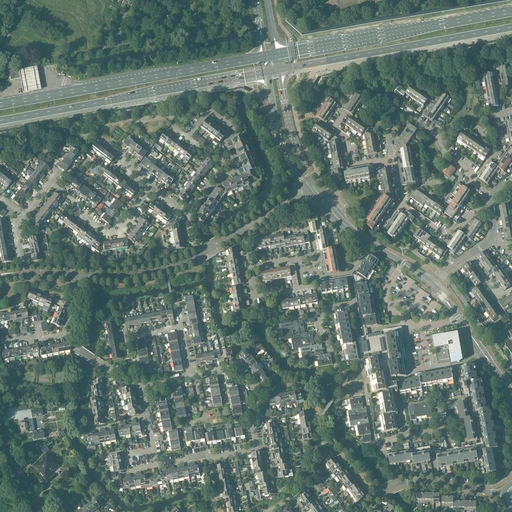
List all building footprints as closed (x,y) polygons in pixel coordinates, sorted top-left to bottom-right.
[(499,70),(500,75),(509,73),(508,66),(499,67),(499,68),(496,68),(497,71),(499,70)] [(40,89),(37,68),(19,71),(23,92),(40,89)] [(21,79),(20,72),(9,74),(11,81),(21,79)] [(492,73),(483,75),(484,82),(489,82),(489,79),(493,78),(493,76),(495,76),(495,73),(492,74),(492,73)] [(501,79),(498,80),(499,82),(511,80),(509,73),(500,75),(501,79)] [(484,82),(485,87),(497,85),(496,83),(494,83),(493,78),(489,79),(489,82),(484,82)] [(511,80),(499,82),(499,85),(502,84),(502,89),(511,87),(511,80)] [(405,94),(409,97),(415,89),(413,88),(414,86),(412,84),(411,86),(410,86),(407,91),(405,94)] [(394,94),(398,96),(404,87),(402,85),(401,87),(399,86),(394,94)] [(485,87),(486,94),(491,93),(491,91),(495,90),(495,88),(497,88),(497,85),(485,87)] [(402,99),(405,94),(407,91),(405,90),(407,88),(404,87),(398,96),(402,99)] [(409,97),(413,100),(420,90),(418,89),(417,91),(415,89),(409,97)] [(413,100),(419,104),(422,100),(420,99),(422,95),(421,93),(422,91),(420,90),(413,100)] [(486,94),(487,99),(499,97),(499,94),(496,95),(495,90),(491,91),(491,93),(486,94)] [(436,95),(446,102),(449,98),(441,93),(440,95),(438,93),(436,95)] [(352,94),(351,96),(360,103),(363,99),(355,94),(354,96),(352,94)] [(422,100),(419,104),(423,107),(429,99),(428,99),(430,97),(428,95),(426,97),(422,95),(420,99),(422,100)] [(446,102),(436,95),(435,97),(437,99),(434,103),(438,105),(439,103),(443,106),(446,102)] [(351,100),(350,102),(358,107),(360,103),(351,96),(349,98),(351,100)] [(337,104),(329,99),(324,105),(328,107),(330,105),(334,108),(335,106),(337,108),(338,106),(336,104),(337,104)] [(347,102),(345,104),(355,111),(358,107),(350,102),(348,104),(347,102)] [(431,103),(429,105),(439,112),(443,106),(439,103),(438,105),(434,103),(433,105),(431,103)] [(355,111),(345,104),(344,106),(346,108),(344,110),(352,115),(355,111)] [(328,107),(324,105),(322,109),(332,115),(333,113),(331,112),(334,108),(330,105),(328,107)] [(430,109),(427,112),(431,115),(433,113),(437,116),(439,112),(429,105),(428,107),(430,109)] [(322,109),(319,113),(327,118),(328,116),(330,118),(332,115),(322,109)] [(431,115),(427,112),(426,114),(424,113),(423,115),(425,116),(424,117),(432,122),(437,116),(433,113),(431,115)] [(327,118),(319,113),(316,117),(324,122),(326,123),(327,121),(325,120),(327,118)] [(345,125),(349,128),(355,120),(351,117),(345,125)] [(200,128),(205,132),(212,123),(207,119),(200,128)] [(349,128),(353,130),(359,123),(355,120),(349,128)] [(312,131),(316,134),(321,126),(320,125),(321,123),(319,121),(318,123),(317,123),(312,131)] [(205,132),(210,135),(217,127),(212,123),(205,132)] [(353,130),(357,133),(363,125),(359,123),(353,130)] [(408,127),(406,128),(414,134),(417,130),(409,124),(409,125),(407,123),(406,125),(408,127)] [(316,134),(320,137),(327,127),(325,125),(323,127),(321,126),(316,134)] [(363,125),(357,133),(361,136),(362,135),(364,136),(369,133),(367,132),(369,130),(363,125)] [(210,135),(215,139),(221,130),(217,127),(210,135)] [(329,128),(327,127),(320,137),(324,139),(329,132),(327,130),(329,128)] [(403,129),(402,131),(411,138),(414,134),(406,128),(405,130),(403,129)] [(226,134),(221,130),(213,142),(218,145),(226,134)] [(324,139),(328,142),(335,132),(333,131),(331,133),(329,132),(324,139)] [(402,134),(401,136),(409,142),(411,138),(402,131),(400,133),(402,134)] [(170,135),(165,132),(160,139),(165,143),(170,135)] [(328,142),(329,143),(338,141),(338,139),(335,137),(337,134),(335,132),(328,142)] [(457,140),(463,144),(466,140),(464,139),(467,135),(462,132),(457,140)] [(231,140),(233,146),(244,142),(241,136),(240,136),(239,133),(233,136),(235,139),(231,140)] [(169,137),(170,136),(170,135),(165,143),(169,146),(174,140),(169,137)] [(463,144),(467,147),(472,139),(467,135),(464,139),(466,140),(463,144)] [(398,140),(406,146),(409,142),(401,136),(399,138),(397,137),(396,139),(398,140)] [(126,147),(128,148),(133,142),(128,138),(121,147),(123,149),(125,148),(126,147)] [(476,142),(472,139),(467,147),(473,151),(476,147),(474,146),(476,142)] [(91,148),(96,152),(101,146),(99,144),(100,143),(100,141),(98,140),(91,148)] [(169,146),(174,150),(179,144),(174,140),(169,146)] [(398,140),(396,143),(397,150),(400,149),(400,152),(407,150),(406,146),(398,140)] [(329,143),(330,150),(335,149),(334,147),(339,146),(339,144),(341,143),(340,141),(338,141),(329,143)] [(137,146),(133,142),(128,148),(130,150),(129,152),(129,153),(131,154),(137,146)] [(233,146),(236,151),(246,147),(244,142),(233,146)] [(473,151),(477,154),(482,146),(476,142),(474,146),(476,147),(473,151)] [(174,150),(179,154),(184,147),(179,144),(174,150)] [(96,152),(101,156),(107,147),(105,146),(104,146),(103,147),(101,146),(96,152)] [(142,149),(137,146),(131,154),(133,156),(134,156),(135,154),(137,156),(142,149)] [(330,150),(331,155),(343,152),(342,150),(340,150),(339,146),(334,147),(335,149),(330,150)] [(486,149),(482,146),(477,154),(481,156),(486,149)] [(71,151),(69,153),(76,158),(79,153),(71,147),(69,149),(69,150),(71,151)] [(101,156),(105,160),(110,153),(108,152),(110,150),(109,149),(107,147),(101,156)] [(179,154),(184,157),(188,151),(184,147),(179,154)] [(236,151),(238,157),(248,153),(246,147),(236,151)] [(142,149),(137,156),(139,157),(138,159),(138,160),(140,162),(147,153),(142,149)] [(409,150),(407,150),(400,152),(400,149),(397,150),(395,150),(395,153),(400,152),(401,154),(398,154),(396,155),(397,160),(399,159),(401,159),(402,163),(400,164),(398,164),(398,169),(401,169),(403,168),(404,173),(402,173),(399,174),(400,179),(403,178),(402,178),(405,178),(406,182),(403,183),(401,183),(401,186),(406,185),(416,183),(409,150)] [(486,149),(481,156),(485,159),(490,151),(486,149)] [(193,155),(188,151),(184,157),(189,161),(193,155)] [(329,162),(332,162),(337,161),(336,158),(341,158),(341,155),(343,155),(343,152),(331,155),(332,159),(329,159),(329,160),(329,162)] [(63,156),(72,163),(76,158),(69,153),(67,155),(66,154),(65,154),(63,156)] [(110,153),(105,160),(110,163),(117,155),(115,153),(114,153),(113,155),(110,153)] [(250,158),(248,153),(238,157),(240,162),(250,158)] [(505,153),(502,157),(510,162),(511,159),(511,154),(509,156),(505,153)] [(63,161),(62,163),(68,168),(72,163),(63,156),(62,158),(62,160),(63,161)] [(502,157),(498,163),(502,165),(504,163),(508,166),(510,162),(502,157)] [(250,158),(240,162),(242,168),(253,164),(250,158)] [(337,161),(332,162),(334,171),(331,171),(332,176),(337,176),(337,178),(339,178),(339,181),(337,182),(337,184),(340,184),(339,183),(342,182),(341,177),(342,177),(341,170),(343,170),(343,167),(345,167),(348,166),(347,161),(342,162),(341,158),(336,158),(337,161)] [(142,167),(145,169),(149,162),(145,159),(138,167),(140,169),(141,169),(142,167)] [(203,164),(210,169),(214,165),(207,159),(203,164)] [(492,161),(490,160),(487,164),(489,165),(488,167),(496,173),(498,169),(496,167),(491,163),(492,161)] [(41,162),(38,167),(44,172),(46,170),(47,171),(49,171),(50,169),(41,162)] [(146,173),(148,175),(154,166),(149,162),(145,169),(147,170),(145,172),(146,173)] [(68,168),(62,163),(60,165),(59,164),(57,164),(56,166),(64,173),(68,168)] [(503,172),(508,166),(504,163),(502,165),(498,163),(496,167),(498,169),(503,172)] [(199,169),(206,173),(209,169),(210,170),(210,169),(203,164),(199,169)] [(255,169),(253,164),(242,168),(245,174),(253,170),(255,169)] [(443,176),(453,183),(456,178),(451,176),(456,170),(447,164),(441,172),(445,174),(443,176)] [(365,170),(361,171),(360,169),(360,166),(355,167),(355,170),(356,172),(351,173),(351,168),(348,169),(348,168),(346,169),(346,174),(344,174),(346,184),(370,179),(369,177),(374,176),(372,167),(370,167),(369,165),(364,166),(365,168),(365,170)] [(152,175),(154,176),(159,170),(154,166),(148,175),(150,176),(151,176),(152,175)] [(38,167),(34,172),(43,179),(44,177),(44,176),(42,174),(44,172),(38,167)] [(103,176),(108,179),(113,173),(111,171),(112,170),(112,169),(110,167),(103,176)] [(485,168),(483,170),(493,177),(496,173),(488,167),(487,169),(485,168)] [(196,173),(202,178),(206,173),(199,169),(196,173)] [(155,181),(157,182),(164,173),(159,170),(154,176),(156,178),(155,179),(155,181)] [(256,177),(253,170),(245,174),(245,175),(244,175),(248,183),(254,181),(256,177)] [(379,172),(384,196),(393,195),(393,194),(395,194),(398,194),(397,191),(395,192),(393,192),(391,185),(394,185),(396,184),(395,179),(393,180),(390,180),(389,173),(392,173),(394,173),(393,170),(389,171),(379,172)] [(484,173),(482,175),(490,181),(493,177),(483,170),(482,172),(484,173)] [(34,172),(30,177),(37,182),(38,180),(40,181),(41,181),(43,179),(34,172)] [(108,179),(113,183),(119,174),(117,173),(116,173),(115,175),(113,173),(108,179)] [(162,182),(164,183),(169,177),(164,173),(157,182),(159,183),(160,183),(162,182)] [(192,178),(198,183),(202,178),(196,173),(192,178)] [(113,183),(117,187),(122,180),(120,179),(121,177),(121,176),(119,174),(113,183)] [(244,175),(238,177),(243,188),(248,185),(244,175)] [(490,181),(482,175),(481,177),(479,176),(478,178),(480,179),(487,185),(490,181)] [(27,182),(35,188),(37,186),(37,185),(35,184),(37,182),(30,177),(27,182)] [(169,177),(164,183),(166,185),(165,186),(165,188),(167,189),(173,181),(169,177)] [(238,177),(233,180),(237,190),(243,188),(238,177)] [(7,178),(2,185),(4,186),(3,188),(3,189),(5,191),(12,182),(7,178)] [(70,187),(72,188),(77,182),(72,178),(65,187),(68,188),(69,188),(70,187)] [(198,183),(192,178),(188,183),(195,188),(198,183)] [(117,187),(122,190),(129,182),(127,180),(125,180),(124,182),(122,180),(117,187)] [(233,180),(227,182),(232,192),(237,190),(233,180)] [(27,182),(23,186),(30,191),(31,189),(33,190),(34,190),(35,188),(27,182)] [(73,193),(75,194),(82,186),(77,182),(72,188),(74,190),(73,191),(73,193)] [(129,182),(122,190),(127,194),(132,188),(130,186),(131,184),(131,183),(129,182)] [(216,188),(225,195),(232,192),(227,182),(222,184),(223,187),(218,189),(216,188)] [(195,188),(188,183),(185,188),(191,192),(195,188)] [(450,205),(449,207),(453,210),(451,212),(455,215),(470,193),(462,187),(461,187),(462,186),(459,184),(457,187),(461,189),(458,193),(454,191),(451,195),(455,197),(453,201),(449,198),(446,203),(450,205)] [(18,190),(19,191),(28,198),(30,196),(29,195),(28,193),(30,191),(23,186),(21,190),(19,188),(18,190)] [(80,194),(82,196),(87,189),(82,186),(75,194),(77,196),(78,196),(80,194)] [(132,188),(127,194),(132,198),(138,189),(136,187),(135,188),(134,189),(132,188)] [(185,188),(181,192),(187,197),(191,192),(185,188)] [(216,188),(212,193),(221,200),(225,195),(216,188)] [(83,200),(85,202),(91,193),(87,189),(82,196),(84,197),(83,199),(83,200)] [(19,191),(16,196),(22,201),(24,199),(25,200),(27,200),(28,198),(19,191)] [(410,198),(415,201),(420,193),(416,191),(410,198)] [(187,197),(181,192),(177,197),(184,202),(187,197)] [(54,193),(50,198),(57,203),(61,199),(54,193)] [(91,193),(85,202),(87,203),(88,203),(89,201),(91,203),(96,196),(91,193)] [(212,193),(209,198),(218,205),(221,200),(212,193)] [(415,201),(419,204),(424,196),(420,193),(415,201)] [(22,201),(16,196),(12,201),(21,208),(22,205),(22,204),(21,203),(22,201)] [(101,200),(96,196),(91,203),(93,205),(92,206),(92,207),(94,209),(101,200)] [(423,207),(424,205),(428,199),(424,196),(419,204),(423,207)] [(384,197),(367,221),(375,227),(375,226),(377,228),(379,226),(377,224),(379,221),(381,222),(384,218),(382,216),(385,213),(387,214),(390,210),(388,209),(390,205),(394,208),(396,205),(394,204),(392,203),(384,197)] [(424,205),(428,207),(433,200),(429,197),(428,199),(424,205)] [(48,204),(54,208),(57,203),(50,198),(51,199),(48,204)] [(218,205),(209,198),(205,202),(214,209),(218,205)] [(116,200),(112,205),(118,210),(120,207),(122,209),(123,209),(125,206),(116,200)] [(428,207),(432,210),(437,202),(433,200),(428,207)] [(148,208),(153,212),(158,205),(153,201),(148,208)] [(210,214),(214,209),(205,202),(201,207),(210,214)] [(432,210),(436,213),(441,205),(437,202),(432,210)] [(54,208),(48,204),(44,208),(50,213),(54,208)] [(112,205),(108,209),(117,216),(119,214),(118,213),(117,212),(118,210),(112,205)] [(153,212),(157,215),(162,209),(157,206),(158,205),(153,212)] [(441,205),(436,213),(440,216),(445,208),(441,205)] [(499,210),(500,214),(505,213),(504,211),(509,210),(508,205),(499,207),(496,208),(497,210),(499,210)] [(210,214),(201,207),(198,212),(207,219),(210,214)] [(453,210),(449,207),(444,213),(452,219),(455,215),(451,212),(453,210)] [(44,208),(40,213),(47,218),(50,213),(44,208)] [(108,209),(105,214),(111,219),(113,217),(114,218),(116,218),(117,216),(108,209)] [(157,215),(162,219),(167,213),(162,209),(157,215)] [(498,217),(498,219),(510,217),(509,210),(504,211),(505,213),(500,214),(500,216),(498,217)] [(59,220),(64,223),(69,216),(64,212),(59,220)] [(207,219),(198,212),(194,217),(203,224),(207,219)] [(40,213),(37,218),(43,223),(47,218),(40,213)] [(167,213),(162,219),(167,223),(167,222),(169,223),(174,220),(171,217),(172,217),(167,213)] [(392,226),(394,228),(390,234),(388,232),(386,231),(384,233),(388,236),(396,241),(410,221),(413,224),(413,222),(416,219),(408,214),(405,218),(402,216),(398,213),(396,215),(398,217),(398,216),(400,218),(396,224),(394,222),(395,222),(393,221),(390,225),(392,226)] [(111,219),(105,214),(101,219),(110,226),(111,224),(111,222),(110,221),(111,219)] [(64,223),(68,227),(73,221),(69,217),(69,216),(64,223)] [(511,222),(510,217),(498,219),(499,222),(501,221),(502,226),(507,225),(506,223),(511,222)] [(43,223),(37,218),(33,223),(39,227),(43,223)] [(471,220),(470,222),(480,229),(483,225),(475,219),(473,221),(471,220)] [(138,225),(144,229),(148,224),(142,220),(138,225)] [(172,232),(180,231),(179,225),(178,225),(177,222),(175,220),(169,225),(170,229),(172,229),(172,232)] [(68,227),(73,231),(78,224),(73,221),(68,227)] [(375,227),(367,221),(365,225),(372,231),(374,229),(376,230),(377,228),(375,226),(375,227)] [(470,225),(469,227),(477,233),(480,229),(470,222),(468,224),(470,225)] [(511,229),(511,226),(511,222),(506,223),(507,225),(502,226),(503,228),(500,229),(501,231),(511,229)] [(78,234),(83,228),(78,224),(73,231),(78,234)] [(144,229),(138,225),(135,229),(141,234),(144,229)] [(466,228),(464,230),(474,237),(477,233),(469,227),(468,229),(466,228)] [(87,232),(83,228),(78,234),(83,238),(87,232)] [(135,229),(131,234),(137,239),(141,234),(135,229)] [(413,237),(417,240),(423,232),(419,229),(413,237)] [(465,233),(464,235),(463,235),(466,237),(471,241),(474,237),(464,230),(463,232),(465,233)] [(455,232),(453,234),(463,241),(466,237),(463,235),(464,235),(458,231),(457,233),(455,232)] [(83,238),(87,242),(92,235),(87,232),(83,238)] [(308,234),(307,232),(305,232),(305,234),(301,235),(302,240),(304,240),(305,244),(310,243),(308,234)] [(417,240),(421,242),(427,234),(423,232),(417,240)] [(296,234),(298,246),(305,244),(304,240),(302,240),(301,235),(299,236),(298,233),(296,234)] [(137,239),(131,234),(127,239),(133,244),(137,239)] [(294,237),(289,237),(290,242),(292,242),(293,246),(298,246),(296,234),(293,234),(294,237)] [(421,242),(425,245),(429,239),(430,239),(431,237),(427,234),(421,242)] [(454,238),(453,239),(460,245),(463,241),(453,234),(452,236),(454,238)] [(92,235),(87,242),(86,243),(91,247),(97,239),(92,235)] [(286,235),(284,236),(285,244),(286,248),(293,246),(292,242),(290,242),(289,237),(287,238),(286,235)] [(97,239),(91,247),(99,253),(100,248),(99,247),(102,243),(97,239)] [(424,247),(428,250),(435,240),(433,239),(431,241),(430,239),(429,239),(425,245),(424,247)] [(449,240),(448,242),(458,249),(460,245),(453,239),(451,241),(449,240)] [(428,250),(432,252),(437,245),(435,243),(437,241),(435,240),(428,250)] [(458,249),(448,242),(446,244),(448,245),(447,248),(451,250),(449,252),(453,255),(458,249)] [(432,252),(436,255),(443,245),(441,244),(439,246),(437,245),(432,252)] [(443,245),(436,255),(440,258),(442,254),(444,256),(447,252),(443,249),(445,247),(443,245)] [(324,266),(326,265),(328,265),(330,272),(325,273),(325,275),(330,274),(330,275),(339,273),(335,249),(329,250),(321,252),(321,254),(326,253),(327,260),(323,261),(324,266)] [(478,259),(480,261),(490,254),(487,250),(477,257),(475,259),(476,261),(478,259)] [(479,265),(481,267),(490,260),(492,258),(490,254),(480,261),(481,263),(479,265)] [(379,261),(371,256),(368,261),(376,266),(379,261)] [(484,267),(485,269),(493,263),(490,260),(481,267),(482,269),(484,267)] [(376,266),(368,261),(364,265),(373,271),(376,266)] [(468,270),(472,267),(471,265),(473,263),(471,261),(469,263),(461,268),(466,274),(470,271),(468,270)] [(488,273),(491,271),(496,267),(498,266),(496,262),(493,263),(485,269),(487,271),(485,272),(486,274),(488,273)] [(369,275),(373,271),(364,265),(361,269),(369,275)] [(491,271),(488,273),(490,275),(491,274),(492,273),(495,277),(499,274),(498,272),(502,269),(499,265),(498,266),(496,267),(491,271)] [(469,278),(478,271),(477,269),(475,271),(472,267),(468,270),(470,271),(466,274),(469,278)] [(366,280),(369,275),(361,269),(358,274),(366,280)] [(495,280),(496,282),(506,275),(502,269),(498,272),(499,274),(495,277),(497,279),(495,280)] [(475,279),(479,276),(478,275),(480,273),(478,271),(469,278),(473,284),(477,281),(475,279)] [(366,280),(358,274),(356,277),(356,278),(356,281),(358,291),(359,297),(360,303),(361,307),(362,313),(363,318),(366,317),(367,328),(379,326),(378,321),(378,320),(377,315),(375,315),(374,310),(373,305),(372,301),(372,300),(371,295),(371,294),(370,289),(369,284),(367,284),(366,280)] [(500,283),(502,287),(506,284),(505,282),(509,279),(506,275),(496,282),(498,284),(500,283)] [(480,285),(482,287),(484,285),(482,283),(483,283),(479,276),(475,279),(477,281),(473,284),(476,288),(480,285)] [(511,283),(509,279),(505,282),(506,284),(502,287),(504,288),(502,290),(503,292),(505,290),(505,291),(511,285),(511,283)] [(477,293),(481,290),(480,288),(482,287),(480,285),(476,288),(471,291),(475,297),(479,295),(477,293)] [(478,301),(488,294),(486,292),(484,294),(481,290),(477,293),(479,295),(475,297),(478,301)] [(33,301),(36,293),(30,291),(26,301),(28,302),(29,301),(30,299),(33,301)] [(33,301),(38,303),(41,296),(36,293),(33,301)] [(484,302),(488,300),(487,298),(489,296),(488,294),(478,301),(482,307),(486,304),(484,302)] [(507,298),(503,301),(506,305),(508,303),(511,307),(511,306),(511,301),(508,295),(505,296),(507,298)] [(38,303),(44,305),(47,298),(41,296),(38,303)] [(48,310),(49,308),(52,301),(47,298),(44,305),(43,308),(48,310)] [(62,302),(60,308),(68,311),(70,306),(66,304),(67,301),(62,299),(60,301),(62,302)] [(482,307),(485,311),(495,304),(493,302),(491,303),(488,300),(484,302),(486,304),(482,307)] [(506,305),(503,301),(501,302),(500,300),(498,302),(499,304),(504,312),(511,307),(508,303),(506,305)] [(485,311),(489,317),(493,314),(491,312),(495,309),(494,308),(496,306),(495,304),(485,311)] [(160,310),(160,312),(162,323),(165,323),(165,322),(165,320),(168,319),(166,311),(163,312),(162,307),(159,308),(160,310)] [(60,308),(57,313),(64,316),(67,311),(68,311),(60,308)] [(489,317),(492,321),(502,314),(500,312),(498,313),(495,309),(491,312),(493,314),(489,317)] [(353,344),(347,312),(335,314),(341,347),(344,346),(347,362),(359,360),(355,344),(353,344)] [(57,313),(55,319),(62,322),(64,316),(57,313)] [(136,314),(130,315),(132,326),(135,325),(135,327),(136,328),(139,328),(136,314)] [(186,320),(187,322),(197,320),(200,319),(199,314),(196,314),(188,316),(189,318),(187,319),(186,320)] [(502,314),(492,321),(495,325),(503,319),(501,317),(503,316),(502,314)] [(132,326),(130,315),(124,316),(127,330),(129,329),(130,328),(130,326),(132,326)] [(62,322),(55,319),(52,324),(60,327),(62,322)] [(282,330),(304,326),(302,320),(281,324),(282,330)] [(117,323),(106,325),(107,331),(115,329),(115,327),(116,327),(117,325),(117,323)] [(188,331),(189,334),(202,331),(201,325),(198,326),(190,327),(191,330),(189,330),(188,331)] [(283,335),(305,331),(304,326),(282,330),(283,335)] [(284,341),(291,339),(305,337),(307,336),(313,335),(314,335),(313,332),(307,333),(305,333),(305,331),(283,335),(284,340),(284,341)] [(403,343),(401,333),(384,336),(384,333),(357,338),(361,360),(364,359),(367,378),(369,377),(372,393),(380,392),(380,394),(389,392),(388,390),(394,389),(394,386),(394,385),(394,384),(395,384),(396,384),(397,385),(398,389),(399,388),(398,383),(398,378),(406,376),(403,360),(406,360),(403,343)] [(456,333),(448,335),(446,336),(444,337),(442,336),(436,337),(435,338),(434,339),(435,348),(441,347),(441,349),(435,350),(437,350),(438,360),(449,359),(449,360),(449,356),(450,356),(451,362),(457,361),(457,362),(458,363),(459,362),(460,362),(459,359),(462,358),(463,357),(462,351),(459,348),(459,346),(460,344),(458,334),(456,333)] [(291,339),(292,344),(314,341),(313,335),(307,336),(305,337),(291,339)] [(204,337),(193,339),(193,342),(191,342),(190,343),(191,346),(205,343),(204,337)] [(293,350),(300,349),(314,346),(314,344),(314,341),(292,344),(293,350)] [(62,343),(63,344),(64,352),(70,351),(69,342),(62,343)] [(300,349),(301,354),(323,350),(322,344),(314,346),(300,349)] [(231,349),(225,350),(227,358),(229,358),(230,359),(231,360),(233,360),(231,349)] [(301,354),(302,359),(319,356),(323,355),(322,353),(323,353),(323,350),(301,354)] [(244,360),(251,355),(247,351),(238,357),(240,359),(241,359),(242,358),(244,360)] [(245,367),(254,360),(251,355),(244,360),(246,362),(244,364),(244,365),(245,367)] [(251,370),(258,365),(254,360),(245,367),(247,369),(248,369),(250,368),(251,370)] [(251,374),(253,376),(261,370),(258,365),(251,370),(253,372),(251,373),(251,374)] [(465,390),(467,390),(467,389),(470,388),(469,384),(470,384),(475,412),(479,411),(486,450),(485,450),(484,446),(481,446),(482,451),(486,474),(496,472),(495,469),(497,469),(496,463),(494,463),(493,458),(495,458),(494,452),(492,452),(492,450),(498,449),(497,445),(495,446),(494,440),(496,440),(495,434),(493,434),(492,429),(494,429),(493,423),(491,423),(490,418),(492,418),(491,412),(489,412),(488,409),(484,410),(484,407),(486,407),(485,401),(483,401),(482,396),(484,396),(483,390),(481,390),(480,385),(482,385),(481,381),(475,382),(475,380),(477,379),(476,373),(474,374),(473,369),(475,368),(474,365),(463,367),(466,384),(464,385),(465,390)] [(257,377),(259,379),(265,374),(261,370),(253,376),(254,378),(256,378),(257,377)] [(453,382),(451,370),(419,376),(419,379),(398,383),(399,388),(400,395),(422,391),(422,388),(453,382)] [(93,381),(94,387),(101,386),(104,385),(103,380),(102,378),(104,378),(104,374),(97,376),(97,379),(98,381),(93,381)] [(265,374),(259,379),(260,381),(259,383),(259,384),(260,386),(269,379),(265,374)] [(125,395),(133,393),(131,388),(127,389),(126,387),(127,387),(126,384),(119,385),(120,388),(121,388),(122,390),(121,390),(123,396),(125,395)] [(295,392),(297,402),(304,400),(304,402),(307,401),(306,394),(301,395),(300,391),(295,392)] [(384,432),(396,430),(393,414),(396,414),(392,392),(389,392),(380,394),(384,415),(381,416),(384,432)] [(463,429),(465,428),(466,433),(464,434),(465,440),(467,439),(468,442),(466,442),(467,446),(471,445),(471,442),(472,441),(473,445),(477,444),(476,441),(477,440),(473,418),(469,418),(466,401),(455,403),(455,407),(457,406),(458,412),(456,412),(457,418),(459,418),(460,420),(464,420),(464,422),(462,423),(463,429)] [(430,403),(424,404),(426,416),(427,419),(432,418),(432,415),(430,403)] [(348,411),(349,416),(367,413),(366,408),(363,408),(351,411),(351,410),(349,411),(348,411)] [(43,416),(42,409),(31,411),(32,417),(43,416)] [(368,418),(367,413),(349,416),(350,422),(368,418)] [(369,424),(368,418),(350,422),(351,427),(357,426),(369,424)] [(22,434),(29,433),(32,432),(34,432),(32,420),(30,420),(27,421),(20,422),(22,434)] [(136,420),(133,420),(136,435),(141,434),(141,428),(142,428),(142,429),(146,428),(144,421),(141,422),(141,424),(140,424),(137,424),(136,420)] [(262,428),(263,431),(277,428),(276,423),(266,425),(266,428),(262,428)] [(43,430),(34,432),(32,432),(34,440),(44,438),(43,430)] [(96,450),(92,431),(89,432),(89,433),(87,433),(89,443),(91,443),(92,447),(87,448),(88,451),(96,450)] [(312,434),(303,436),(304,441),(304,443),(302,443),(303,446),(310,445),(309,442),(309,440),(313,439),(312,434)] [(49,456),(49,457),(45,453),(48,450),(48,449),(53,445),(51,442),(39,450),(44,454),(32,467),(38,473),(52,459),(49,456)] [(440,452),(435,453),(436,456),(436,457),(438,469),(442,468),(441,466),(446,465),(447,467),(453,466),(452,464),(457,463),(458,465),(464,464),(464,462),(469,461),(469,463),(475,462),(475,460),(478,459),(476,450),(442,456),(441,456),(441,455),(440,452)] [(251,454),(252,459),(262,458),(261,455),(265,454),(265,451),(251,454)] [(404,463),(404,465),(410,464),(410,462),(412,461),(413,467),(417,466),(416,464),(421,463),(422,465),(428,464),(427,462),(430,462),(429,452),(412,455),(411,452),(388,456),(390,465),(392,465),(393,467),(399,466),(399,464),(404,463)] [(111,456),(112,461),(122,460),(121,457),(126,456),(125,453),(111,456)] [(322,461),(324,464),(325,462),(326,464),(329,469),(338,463),(334,458),(330,461),(330,459),(328,457),(322,461)] [(52,459),(38,473),(45,480),(59,466),(52,459)] [(200,466),(198,466),(195,466),(195,462),(192,463),(194,477),(200,476),(199,471),(201,471),(204,471),(203,464),(200,464),(200,466)] [(329,469),(332,473),(341,467),(338,463),(329,469)] [(127,464),(113,467),(114,472),(124,471),(123,468),(127,467),(127,464)] [(336,478),(338,476),(344,472),(341,467),(332,473),(336,478)] [(291,470),(276,473),(277,476),(278,476),(279,478),(277,478),(288,476),(288,474),(292,473),(293,478),(297,477),(295,469),(290,470),(291,470)] [(350,474),(346,470),(344,472),(338,476),(341,480),(350,474)] [(147,488),(146,486),(145,476),(142,476),(141,472),(138,473),(141,487),(141,489),(147,488)] [(144,475),(145,476),(146,486),(147,488),(147,489),(152,488),(151,478),(148,478),(147,474),(144,475)] [(353,479),(350,474),(341,480),(344,485),(353,479)] [(130,489),(128,475),(125,475),(126,479),(123,480),(123,475),(117,476),(119,486),(122,486),(122,485),(124,485),(125,490),(130,489)] [(344,485),(348,489),(356,483),(353,479),(344,485)] [(348,489),(351,493),(359,487),(356,483),(348,489)] [(351,499),(354,498),(362,492),(359,487),(351,493),(352,496),(350,497),(351,499)] [(261,491),(256,492),(258,500),(261,499),(260,495),(264,494),(265,496),(276,494),(274,494),(274,492),(275,492),(275,488),(261,491)] [(302,494),(300,495),(300,496),(301,495),(302,498),(300,499),(301,502),(298,504),(300,507),(314,496),(310,492),(309,489),(302,494)] [(362,492),(354,498),(357,502),(365,496),(362,492)] [(305,506),(306,508),(314,503),(314,502),(317,501),(314,496),(300,507),(301,509),(305,506)] [(97,504),(94,499),(90,503),(96,511),(99,511),(98,509),(100,508),(100,507),(101,506),(102,508),(105,506),(101,500),(98,502),(99,503),(97,504)] [(310,509),(312,511),(320,505),(317,501),(314,502),(314,503),(306,508),(305,509),(307,511),(310,509)] [(96,511),(90,503),(85,506),(89,511),(96,511)]
